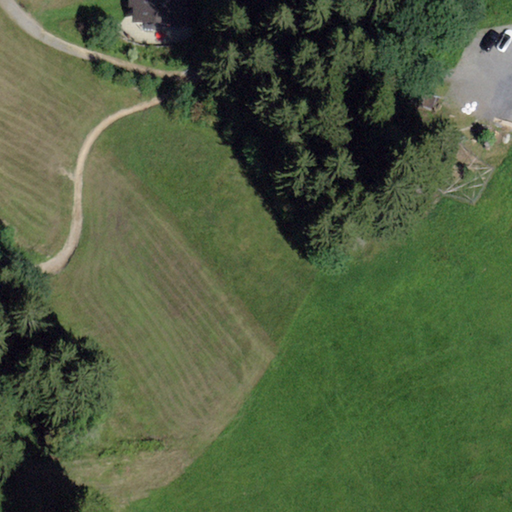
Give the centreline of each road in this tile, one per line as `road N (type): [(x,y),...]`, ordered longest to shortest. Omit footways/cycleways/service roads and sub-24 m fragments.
road 1 (track): [(141,70),(508,72)]
road 2 (unclassified): [(6,0),(91,60),(141,70)]
